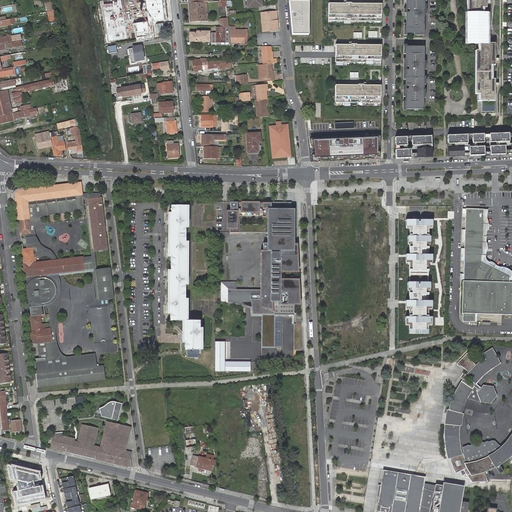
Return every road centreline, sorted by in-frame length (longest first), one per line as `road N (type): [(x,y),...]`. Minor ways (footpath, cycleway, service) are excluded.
road 1 (residential): [(307,177),(325,511)]
road 2 (residential): [(146,478),(106,174)]
road 3 (residential): [(0,163),(30,449)]
road 4 (residential): [(306,170),(282,0)]
road 5 (residential): [(173,0),(192,170)]
road 6 (residential): [(165,176),(162,322)]
road 7 (residential): [(389,167),(390,37)]
road 8 (residential): [(388,174),(511,169)]
road 9 (residential): [(511,162),(389,167)]
